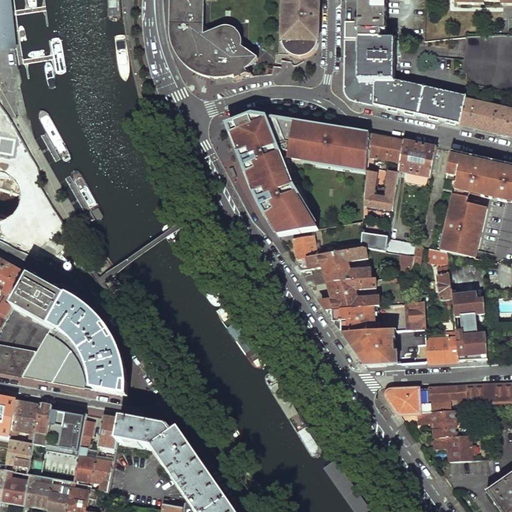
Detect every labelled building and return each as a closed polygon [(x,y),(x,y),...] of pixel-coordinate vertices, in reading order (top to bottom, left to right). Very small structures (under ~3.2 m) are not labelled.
[(0,0),(0,51),(5,51),(18,50),(12,0),(0,0)] [(179,0),(179,31),(179,35),(180,39),(182,46),(185,51),(187,54),(190,57),(196,62),(199,64),(202,66),(206,67),(209,68),(213,69),(216,69),(220,69),(227,68),(233,66),(237,78),(240,77),(245,75),(249,72),(247,69),(251,67),(253,64),(257,61),(260,57),(242,45),(242,44),(242,40),(242,37),(241,34),(240,33),(237,30),(235,29),(232,28),(228,27),(224,27),(218,29),(205,34),(205,0),(179,0)] [(284,0),(284,20),(287,20),(287,26),(284,26),(284,41),(289,41),(289,49),(289,53),(294,57),(301,59),(307,58),(312,56),(315,53),(318,49),(319,45),(320,42),(320,27),(320,0),(284,0)] [(345,22),(345,38),(382,40),(382,33),(386,32),(386,0),(359,0),(360,22),(345,22)] [(468,84),(511,93),(511,36),(466,39),(462,74),(466,75),(468,84)] [(395,80),(395,56),(399,56),(399,41),(382,40),(345,38),(344,68),(344,89),(345,94),(345,95),(346,97),(348,99),(350,100),(352,101),(355,102),(459,124),(465,100),(465,96),(399,81),(395,80)] [(465,100),(459,124),(501,133),(505,109),(465,100)] [(511,110),(505,109),(501,133),(511,135),(511,110)] [(253,116),(229,127),(249,178),(251,177),(254,184),(252,184),(255,193),(259,201),(260,200),(263,207),(262,207),(262,209),(279,238),(318,231),(293,162),(304,163),(304,162),(368,172),(369,158),(371,135),(337,129),(336,131),(329,130),(330,128),(329,128),(253,116)] [(371,135),(369,158),(397,161),(396,171),(394,171),(392,184),(391,183),(390,196),(378,193),(380,173),(368,172),(365,207),(394,211),(400,171),(404,141),(371,135)] [(404,141),(400,171),(432,177),(438,148),(404,141)] [(457,177),(442,252),(448,253),(485,261),(485,260),(494,262),(496,253),(479,250),(487,208),(466,203),(470,184),(477,186),(476,188),(482,189),(481,195),(511,201),(511,164),(453,151),(448,175),(457,177)] [(314,236),(294,240),(296,262),(319,257),(314,236)] [(389,240),(388,245),(387,253),(402,255),(415,257),(416,251),(417,246),(418,244),(389,240)] [(362,244),(337,249),(338,254),(361,250),(362,244)] [(388,245),(380,244),(379,251),(387,253),(388,245)] [(296,262),(301,272),(321,268),(324,269),(328,284),(375,280),(375,278),(372,278),(371,272),(353,274),(349,270),(348,266),(349,262),(367,259),(365,248),(361,250),(338,254),(319,257),(296,262)] [(438,298),(438,302),(453,301),(452,295),(448,253),(442,252),(432,250),(430,263),(440,264),(441,268),(439,269),(440,276),(439,276),(440,298),(438,298)] [(401,272),(401,279),(412,278),(415,257),(402,255),(401,261),(403,263),(404,269),(401,272)] [(296,262),(292,264),(298,274),(301,272),(296,262)] [(7,264),(0,276),(0,292),(2,293),(0,297),(0,330),(13,308),(31,277),(19,271),(7,264)] [(31,277),(13,308),(51,328),(51,327),(68,298),(48,287),(31,277)] [(375,280),(328,284),(332,297),(329,301),(320,302),(327,312),(333,312),(373,308),(380,307),(379,298),(363,299),(358,297),(356,292),(359,290),(378,289),(377,283),(379,283),(378,280),(375,280)] [(479,301),(479,294),(452,295),(453,301),(454,316),(461,316),(462,331),(461,330),(460,330),(458,330),(456,331),(455,332),(456,338),(459,362),(488,361),(487,336),(478,336),(477,315),(486,315),(486,300),(479,301)] [(68,298),(51,327),(59,330),(69,337),(77,346),(84,357),(89,367),(91,378),(93,391),(129,398),(130,385),(127,368),(121,352),(115,340),(109,331),(108,329),(97,317),(85,307),(68,298)] [(405,305),(407,330),(426,329),(424,303),(405,305)] [(373,308),(333,312),(335,323),(342,323),(343,335),(375,333),(373,308)] [(375,333),(343,335),(365,368),(385,367),(390,362),(384,354),(394,352),(393,331),(375,333)] [(47,335),(37,352),(22,377),(85,389),(74,360),(52,338),(47,335)] [(456,338),(427,341),(427,345),(428,364),(459,362),(456,338)] [(0,344),(0,372),(2,373),(22,377),(37,352),(0,344)] [(414,357),(415,365),(428,364),(427,345),(419,346),(419,351),(417,355),(414,357)] [(511,384),(466,387),(468,412),(511,409),(511,384)] [(429,389),(431,415),(440,414),(440,404),(443,403),(443,400),(459,399),(460,413),(468,412),(466,387),(429,389)] [(387,397),(401,417),(420,415),(431,415),(429,389),(395,391),(392,391),(390,392),(388,394),(387,396),(387,397)] [(0,398),(0,428),(13,430),(17,402),(0,398)] [(17,402),(13,430),(10,450),(7,466),(29,469),(33,445),(29,444),(13,441),(14,436),(16,433),(30,435),(34,436),(40,406),(28,404),(17,402)] [(40,406),(34,436),(33,445),(47,447),(54,408),(46,407),(40,406)] [(78,457),(80,449),(84,424),(86,414),(54,408),(47,447),(46,451),(78,457)] [(435,428),(435,440),(456,438),(454,413),(440,414),(431,415),(420,415),(421,425),(431,424),(435,428)] [(103,417),(98,445),(105,447),(104,451),(107,456),(116,457),(118,443),(122,421),(103,417)] [(167,429),(122,421),(118,443),(154,449),(197,511),(234,511),(179,432),(173,436),(169,431),(167,429)] [(84,424),(80,449),(87,450),(88,451),(93,426),(84,424)] [(450,453),(450,464),(472,463),(470,438),(456,438),(435,440),(436,449),(446,449),(450,453)] [(0,448),(0,469),(1,469),(7,470),(7,466),(10,450),(0,448)] [(78,457),(75,479),(91,482),(92,480),(95,460),(86,459),(87,450),(80,449),(78,457)] [(95,460),(97,452),(88,451),(87,450),(86,459),(95,460)] [(95,460),(92,480),(101,481),(99,492),(109,494),(114,463),(95,460)] [(0,475),(0,474),(0,502),(3,503),(9,471),(7,470),(1,469),(0,475)] [(9,471),(3,503),(16,505),(15,511),(24,511),(26,506),(30,479),(14,476),(14,472),(9,471)] [(511,511),(511,478),(489,495),(499,511),(511,511)] [(30,479),(26,506),(49,510),(53,483),(30,479)] [(71,486),(66,511),(86,511),(89,497),(90,490),(91,486),(91,485),(85,484),(83,488),(76,487),(76,483),(74,482),(72,482),(71,486)] [(53,483),(49,510),(59,511),(66,511),(71,486),(53,483)] [(90,490),(89,497),(97,499),(98,492),(94,491),(90,490)]
